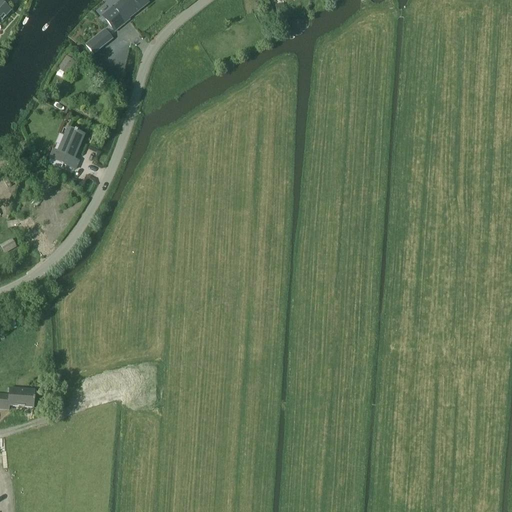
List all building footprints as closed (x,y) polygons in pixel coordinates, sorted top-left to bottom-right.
[(143,0),(124,0),(123,2),(123,1),(120,0),(117,3),(117,6),(112,10),(110,10),(103,15),(103,18),(114,32),(129,21),(128,19),(147,4),(143,0)] [(283,4),(275,5),(276,14),(283,14),(283,4)] [(66,76),(74,63),(65,57),(57,70),(66,76)] [(74,171),(78,162),(73,160),(83,137),(76,134),(77,133),(74,132),(74,133),(67,130),(57,153),(53,151),(49,160),(74,171)] [(4,253),(16,247),(13,241),(0,247),(4,253)] [(32,409),(33,392),(9,390),(8,397),(0,396),(0,410),(8,411),(8,408),(32,409)]
